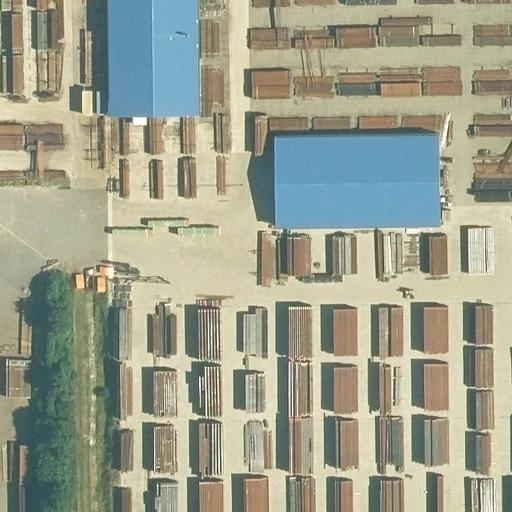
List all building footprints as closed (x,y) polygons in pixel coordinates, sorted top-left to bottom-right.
[(107,0),(109,113),(200,111),(197,0),(107,0)] [(474,48),(511,46),(511,27),(473,29),(474,48)] [(38,69),(39,93),(58,93),(58,60),(48,60),(48,69),(38,69)] [(511,69),(474,70),(474,92),(511,92),(511,69)] [(423,96),(461,96),(461,71),(423,71),(423,96)] [(252,75),(252,100),(285,99),(285,89),(287,89),(287,75),(252,75)] [(438,134),(277,136),(278,226),(439,224),(438,134)] [(480,188),(511,188),(511,165),(480,165),(480,188)]
